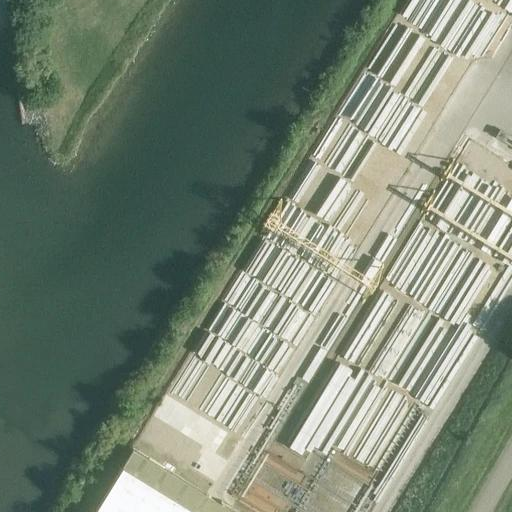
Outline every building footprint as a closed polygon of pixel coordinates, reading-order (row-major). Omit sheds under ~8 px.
[(438,95),(463,46),(453,41),(437,75),(425,69),(417,84),(438,95)] [(341,143),(356,118),(342,109),(327,134),(341,143)] [(394,156),(400,142),(390,138),(384,152),(394,156)] [(333,511),(361,455),(346,448),(314,511),(333,511)] [(233,511),(133,450),(94,511),(233,511)]
